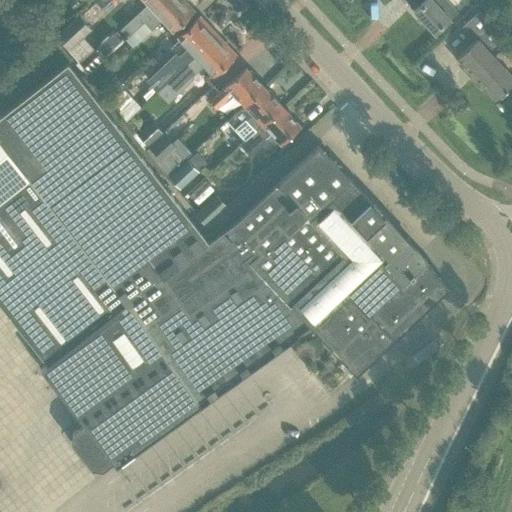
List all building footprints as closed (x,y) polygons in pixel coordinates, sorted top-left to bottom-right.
[(142,0),(147,5),(120,29),(127,37),(168,0),(142,0)] [(168,0),(127,37),(125,39),(133,47),(161,21),(172,32),(174,30),(194,12),(183,0),(168,0)] [(457,10),(447,0),(441,6),(436,1),(437,0),(423,0),(413,10),(434,33),(452,18),(451,16),(457,10)] [(511,49),(502,40),(502,41),(500,39),(504,35),(480,10),(462,27),(475,41),(458,57),(496,97),(511,81),(511,73),(499,60),(511,49)] [(105,60),(102,56),(84,37),(91,29),(78,14),(55,35),(68,49),(91,72),(105,60)] [(216,35),(200,18),(180,37),(190,47),(179,56),(176,53),(148,80),(158,90),(186,64),(187,65),(216,35)] [(214,74),(235,55),(216,35),(187,65),(186,64),(158,90),(157,91),(168,102),(194,79),(192,77),(205,64),(214,74)] [(355,372),(448,285),(424,259),(425,258),(346,175),(318,145),(233,225),(209,243),(98,101),(68,62),(41,82),(0,114),(0,303),(49,366),(43,370),(81,420),(78,422),(77,427),(80,430),(75,434),(74,445),(93,471),(104,472),(115,464),(115,465),(199,401),(308,322),(355,372)] [(244,103),(264,85),(246,66),(227,85),(209,100),(217,110),(235,93),(244,103)] [(240,145),(282,105),(264,85),(244,103),(227,119),(228,120),(222,126),(228,133),(240,145)] [(124,88),(109,103),(126,120),(141,106),(124,88)] [(282,105),(240,145),(250,156),(267,140),(265,138),(271,133),(281,143),(300,125),(282,105)] [(148,146),(163,132),(152,120),(137,133),(148,146)] [(160,158),(174,144),(173,142),(163,132),(148,146),(158,156),(160,158)] [(158,156),(154,160),(167,175),(191,153),(177,138),(173,142),(174,144),(160,158),(158,156)] [(191,156),(169,177),(178,187),(200,167),(191,156)] [(195,184),(204,195),(219,182),(209,171),(195,184)]
